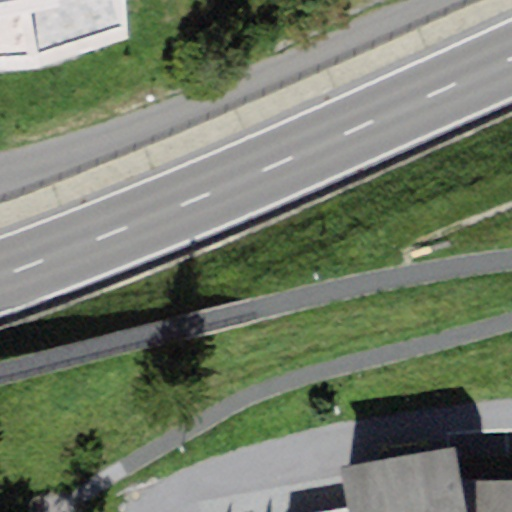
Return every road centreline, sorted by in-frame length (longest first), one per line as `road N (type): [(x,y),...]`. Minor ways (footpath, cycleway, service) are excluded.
road 1 (primary): [(511,57),(0,275)]
road 2 (residential): [(0,167),(268,68),(406,0)]
